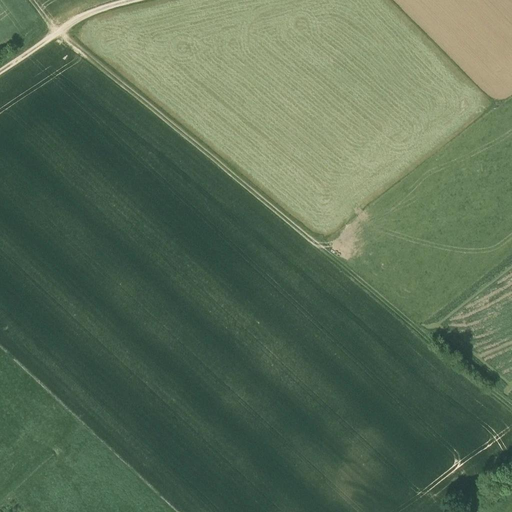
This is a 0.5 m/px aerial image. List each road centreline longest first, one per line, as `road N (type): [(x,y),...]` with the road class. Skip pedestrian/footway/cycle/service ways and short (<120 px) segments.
road 1 (track): [(400,314),(56,31),(30,0)]
road 2 (track): [(0,69),(99,7),(129,0)]
